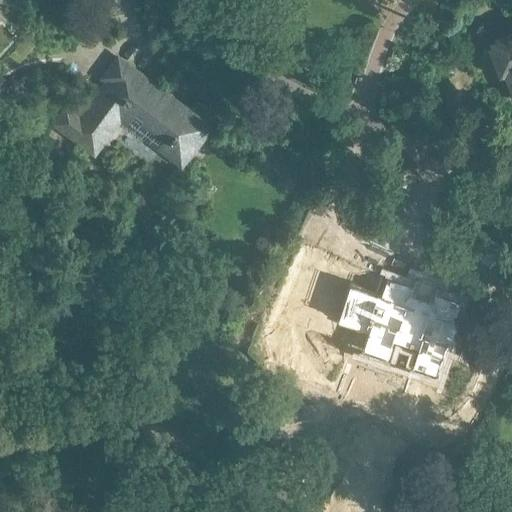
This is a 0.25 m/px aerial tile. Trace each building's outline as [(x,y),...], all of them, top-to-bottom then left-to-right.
[(0,40),(10,48),(23,34),(5,18),(0,24),(0,40)] [(511,33),(491,42),(493,46),(488,48),(499,76),(504,74),(511,92),(511,33)] [(224,137),(137,72),(136,73),(121,61),(122,61),(116,56),(100,78),(105,81),(77,118),(64,108),(52,124),(92,154),(95,150),(94,149),(118,119),(125,125),(132,116),(184,156),(172,171),(174,173),(208,128),(222,139),(224,137)] [(394,353),(429,368),(444,331),(449,333),(458,312),(453,309),(459,295),(425,281),(441,244),(402,228),(387,265),(349,249),(318,323),(356,339),(371,301),(409,316),(394,353)] [(41,330),(67,342),(85,303),(77,299),(79,295),(60,287),(41,330)]
